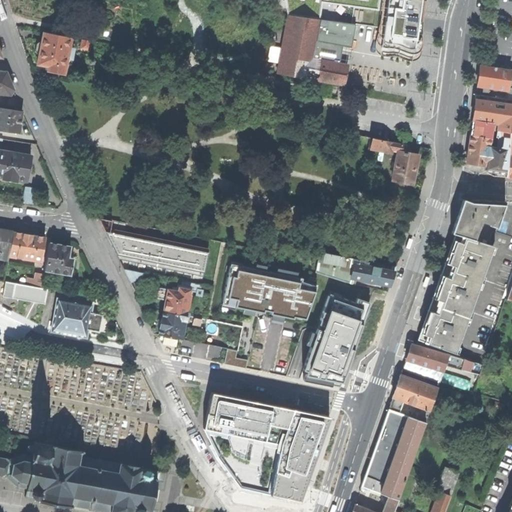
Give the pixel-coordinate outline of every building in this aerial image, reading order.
[(285,0),(288,13),(319,17),(356,22),(378,25),(377,29),(376,35),(374,42),(374,47),(375,52),(380,55),(386,56),(391,55),(395,55),(400,57),(406,59),(410,60),(412,59),(414,58),(417,56),(420,51),(420,46),(420,40),(419,33),(419,26),(419,22),(420,15),(421,5),(422,0),(285,0)] [(319,17),(288,13),(284,32),(276,74),(295,77),(307,79),(345,86),(349,63),(338,61),(339,54),(341,45),(352,46),(354,34),(356,22),(319,17)] [(48,66),(47,70),(64,74),(66,64),(69,48),(71,38),(43,32),(41,42),(38,42),(36,44),(34,50),(36,54),(39,54),(38,59),(37,64),(48,66)] [(82,40),(80,48),(89,50),(91,41),(82,40)] [(508,86),(510,70),(479,65),(478,75),(477,85),(507,90),(508,86)] [(373,86),(376,74),(352,69),(349,81),(373,86)] [(0,72),(0,93),(9,95),(13,90),(9,81),(6,73),(0,72)] [(498,123),(497,129),(510,131),(511,109),(511,99),(475,94),(472,119),(492,122),(498,123)] [(0,108),(0,130),(18,133),(20,122),(22,112),(0,108)] [(491,128),(492,122),(472,119),(471,125),(491,128)] [(471,125),(470,135),(490,138),(491,128),(471,125)] [(510,138),(510,131),(497,129),(497,137),(498,137),(504,138),(510,138)] [(490,138),(470,135),(469,146),(466,162),(485,165),(486,165),(489,147),(490,138)] [(392,153),(392,150),(394,142),(372,137),(370,149),(392,153)] [(498,176),(507,176),(508,157),(508,154),(510,138),(504,138),(503,146),(500,148),(497,148),(493,176),(498,176)] [(400,143),(398,150),(406,152),(408,144),(400,143)] [(484,171),(493,176),(497,148),(489,147),(486,165),(485,165),(484,171)] [(0,150),(0,176),(3,177),(2,179),(16,181),(16,179),(26,181),(28,170),(31,156),(0,150)] [(406,152),(398,150),(398,151),(393,180),(413,184),(415,171),(418,154),(406,152)] [(505,202),(472,199),(471,202),(463,199),(457,216),(452,227),(450,233),(455,234),(476,241),(477,237),(486,241),(485,244),(487,245),(489,239),(484,237),(487,230),(492,231),(494,232),(505,202)] [(204,273),(204,270),(208,249),(209,245),(112,225),(114,219),(99,216),(102,223),(104,228),(108,236),(116,252),(117,255),(204,273)] [(9,255),(13,232),(4,230),(0,251),(0,253),(0,255),(8,257),(9,255)] [(28,234),(13,232),(9,255),(41,260),(45,237),(28,234)] [(418,340),(454,352),(457,342),(490,246),(487,245),(485,244),(486,241),(477,237),(476,241),(455,234),(450,249),(439,280),(426,318),(421,330),(418,340)] [(49,243),(44,270),(70,274),(73,258),(68,258),(70,246),(61,245),(49,243)] [(334,254),(332,263),(337,264),(351,267),(352,263),(353,258),(334,254)] [(352,278),(391,285),(393,278),(395,271),(380,268),(368,266),(369,262),(365,262),(365,265),(355,263),(352,276),(352,278)] [(335,273),(337,264),(332,263),(329,277),(346,282),(351,283),(352,278),(352,276),(335,273)] [(351,267),(337,264),(335,273),(352,276),(355,263),(352,263),(351,267)] [(229,266),(226,265),(225,272),(228,272),(222,301),(235,304),(235,306),(254,310),(254,308),(279,313),(279,315),(293,318),(295,311),(306,313),(305,318),(317,286),(302,281),(302,278),(241,265),(240,268),(230,266),(229,266)] [(124,269),(129,279),(138,275),(139,272),(124,269)] [(36,274),(33,286),(41,287),(43,275),(36,274)] [(12,298),(15,283),(5,281),(2,296),(12,298)] [(45,304),(48,289),(41,287),(33,286),(15,283),(12,298),(19,299),(32,302),(35,302),(38,303),(45,304)] [(165,300),(167,289),(159,287),(159,290),(158,290),(157,292),(157,295),(158,295),(157,298),(165,300)] [(163,310),(185,315),(187,308),(188,308),(191,296),(190,295),(191,290),(178,287),(178,291),(167,289),(165,300),(163,310)] [(338,299),(329,295),(320,320),(325,321),(321,330),(317,329),(303,369),(306,370),(303,379),(340,387),(347,369),(346,369),(370,303),(357,298),(356,303),(339,297),(338,299)] [(57,298),(51,331),(86,337),(88,330),(91,312),(92,305),(57,298)] [(187,320),(188,316),(185,315),(163,310),(161,322),(158,334),(181,338),(184,319),(187,320)] [(102,314),(91,312),(88,330),(90,330),(99,332),(101,322),(102,314)] [(184,339),(182,352),(221,358),(223,345),(184,339)] [(427,366),(432,350),(411,344),(408,351),(406,359),(427,366)] [(235,356),(236,350),(228,348),(225,362),(246,366),(247,358),(235,356)] [(447,355),(446,355),(432,350),(427,366),(442,370),(444,364),(447,355)] [(447,355),(444,364),(458,368),(461,358),(452,355),(447,353),(446,355),(447,355)] [(407,377),(400,375),(396,385),(393,393),(392,396),(403,400),(420,407),(429,410),(439,383),(435,382),(433,387),(407,377)] [(330,416),(210,392),(203,430),(218,460),(224,467),(242,490),(262,495),(301,504),(330,416)] [(403,400),(392,396),(389,404),(400,408),(403,400)] [(400,408),(389,404),(388,408),(399,412),(400,408)] [(420,407),(418,412),(416,418),(425,422),(429,410),(420,407)] [(360,485),(389,496),(383,511),(375,511),(354,504),(351,511),(391,511),(392,511),(425,422),(416,418),(412,417),(399,412),(388,408),(381,428),(368,464),(360,485)] [(0,456),(0,474),(4,475),(5,477),(6,476),(17,485),(16,487),(19,487),(19,486),(26,487),(26,493),(25,493),(25,495),(26,495),(25,496),(27,496),(31,496),(31,497),(36,498),(36,499),(39,500),(41,500),(68,505),(68,506),(70,507),(70,505),(74,506),(74,505),(79,505),(79,506),(81,506),(88,507),(88,508),(90,508),(89,510),(91,510),(92,508),(93,508),(110,511),(109,511),(113,511),(115,511),(150,511),(151,509),(152,509),(153,507),(151,507),(152,500),(155,500),(156,498),(155,498),(155,497),(153,496),(153,494),(154,491),(156,491),(156,490),(157,490),(158,488),(155,487),(156,480),(157,481),(158,478),(156,477),(157,471),(159,471),(159,469),(158,469),(144,467),(145,466),(143,465),(144,464),(142,464),(141,466),(137,465),(137,464),(134,463),(134,465),(129,464),(129,462),(127,462),(127,464),(122,463),(123,461),(120,461),(120,462),(119,461),(119,462),(111,461),(111,460),(109,460),(102,459),(102,458),(101,458),(101,457),(99,456),(99,458),(98,458),(90,457),(90,456),(88,456),(88,457),(83,456),(83,453),(85,453),(85,450),(84,450),(81,450),(81,448),(78,448),(78,449),(51,444),(52,443),(34,440),(33,443),(29,445),(28,450),(32,453),(31,455),(25,454),(26,452),(23,452),(23,453),(10,458),(9,457),(7,458),(0,456)] [(436,486),(453,492),(460,471),(444,465),(436,486)] [(439,492),(431,511),(443,511),(449,496),(439,492)]
